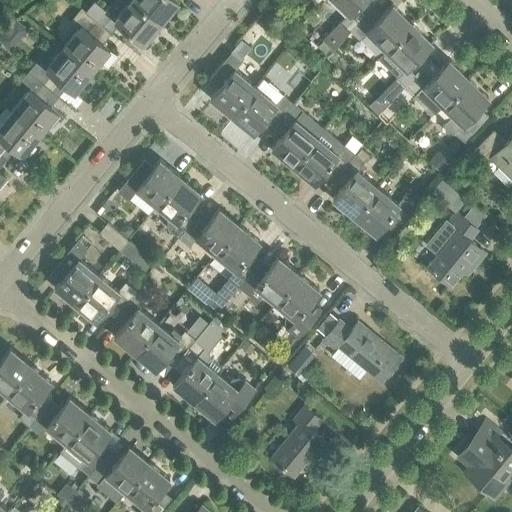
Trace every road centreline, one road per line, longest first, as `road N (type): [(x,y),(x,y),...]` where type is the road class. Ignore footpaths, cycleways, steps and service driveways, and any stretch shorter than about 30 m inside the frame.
road 1 (residential): [(469,361),(149,102)]
road 2 (residential): [(265,511),(0,286)]
road 3 (residential): [(0,284),(149,102)]
road 4 (residential): [(342,511),(469,361)]
road 5 (residential): [(149,102),(233,0)]
